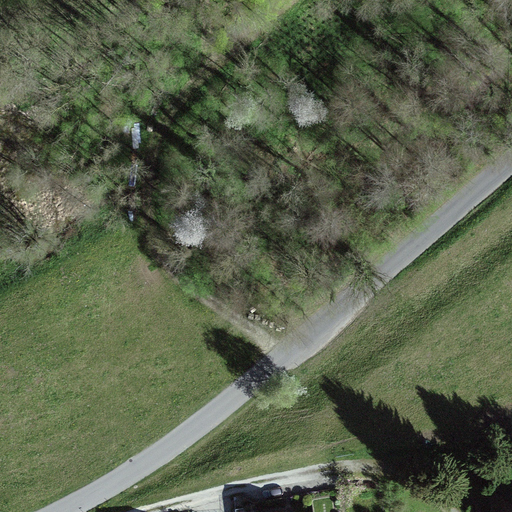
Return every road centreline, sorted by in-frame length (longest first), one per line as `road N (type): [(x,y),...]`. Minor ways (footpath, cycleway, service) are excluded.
road 1 (tertiary): [(511,160),(169,450),(62,511)]
road 2 (track): [(289,352),(220,315),(153,229),(146,189),(157,129),(287,0)]
road 3 (track): [(142,511),(361,463),(391,467),(454,511)]
